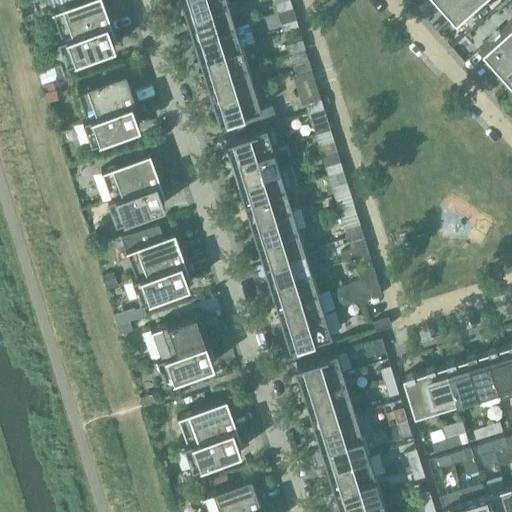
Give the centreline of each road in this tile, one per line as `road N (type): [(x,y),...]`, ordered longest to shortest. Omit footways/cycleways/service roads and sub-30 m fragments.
road 1 (residential): [(143,0),(302,511)]
road 2 (residential): [(305,0),(406,321),(511,291)]
road 3 (residential): [(511,136),(391,0)]
